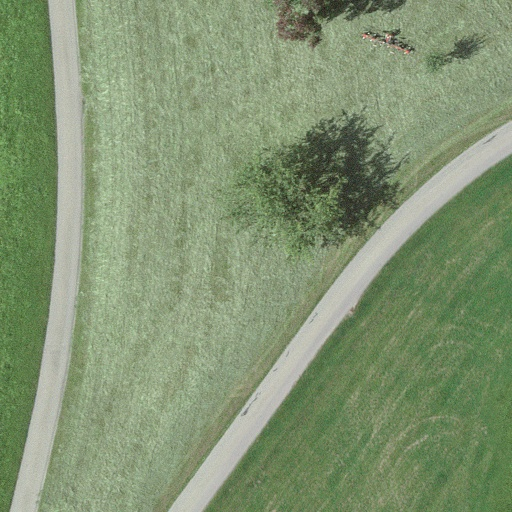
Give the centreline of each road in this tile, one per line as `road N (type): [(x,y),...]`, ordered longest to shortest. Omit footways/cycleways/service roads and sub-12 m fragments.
road 1 (unclassified): [(21,511),(45,424),(72,243),(67,0)]
road 2 (unclassified): [(511,135),(438,180),(318,320),(186,511)]
